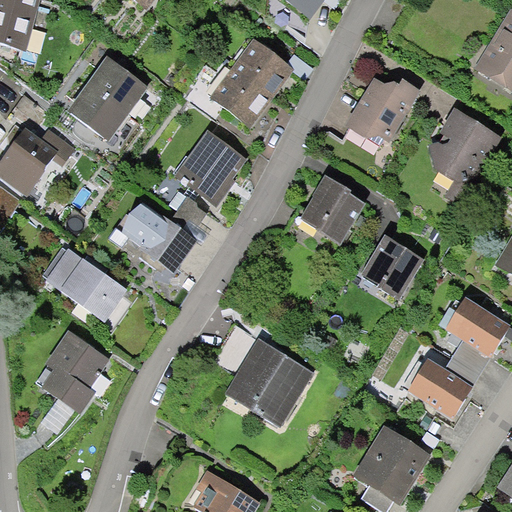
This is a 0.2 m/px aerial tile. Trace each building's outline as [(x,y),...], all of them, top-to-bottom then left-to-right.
[(48,0),(0,0),(0,50),(31,59),(48,0)] [(135,0),(147,8),(152,0),(135,0)] [(280,0),(319,29),(340,0),(280,0)] [(511,18),(476,72),(511,96),(511,18)] [(253,36),(229,67),(273,100),(297,69),(253,36)] [(148,86),(107,56),(67,111),(108,141),(148,86)] [(229,67),(205,99),(249,132),(273,100),(229,67)] [(350,123),(388,149),(423,95),(385,70),(350,123)] [(47,113),(25,96),(8,117),(24,129),(26,127),(32,132),(47,113)] [(502,147),(459,119),(429,165),(471,193),(502,147)] [(32,132),(26,127),(24,129),(0,160),(0,176),(28,196),(52,160),(62,166),(75,148),(49,131),(42,140),(32,132)] [(208,131),(174,174),(215,204),(247,158),(208,131)] [(304,224),(346,251),(371,212),(330,185),(304,224)] [(207,212),(189,199),(171,222),(145,206),(122,238),(177,279),(201,244),(189,236),(207,212)] [(31,265),(106,323),(129,294),(54,236),(31,265)] [(367,284),(402,307),(428,268),(394,245),(367,284)] [(511,254),(501,271),(511,278),(511,254)] [(481,373),(490,357),(510,326),(466,296),(446,328),(465,340),(452,356),(481,373)] [(52,325),(17,375),(88,424),(123,374),(52,325)] [(232,397),(280,429),(315,378),(266,346),(232,397)] [(409,389),(453,419),(481,373),(452,356),(447,367),(428,358),(409,389)] [(358,478),(408,511),(438,466),(388,433),(358,478)] [(511,464),(498,485),(511,495),(511,464)] [(202,510),(205,511),(252,511),(259,502),(248,495),(207,470),(187,499),(202,510)]
